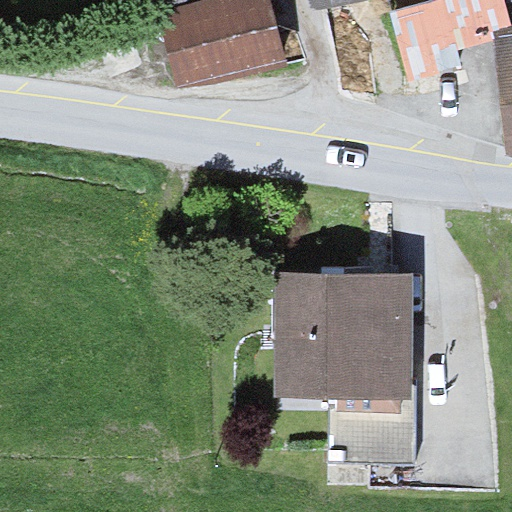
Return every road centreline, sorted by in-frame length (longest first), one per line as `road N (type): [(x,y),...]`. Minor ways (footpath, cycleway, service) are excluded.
road 1 (residential): [(0,98),(412,158),(511,164)]
road 2 (unknown): [(412,158),(348,0)]
